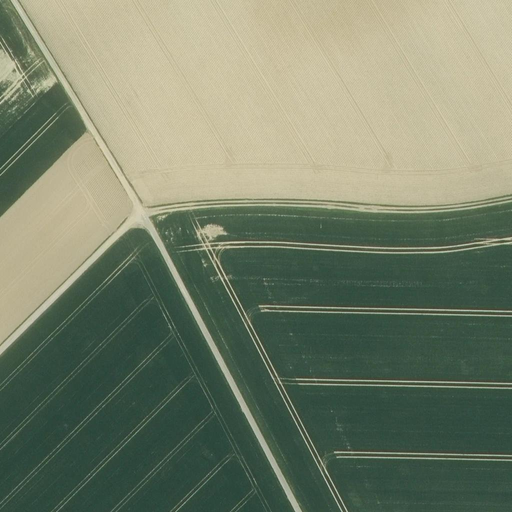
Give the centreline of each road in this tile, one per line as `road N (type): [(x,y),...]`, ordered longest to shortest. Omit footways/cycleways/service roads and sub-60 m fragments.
road 1 (track): [(297,511),(142,217),(11,0)]
road 2 (track): [(511,202),(441,212),(229,205),(142,217)]
road 3 (track): [(0,351),(142,217)]
